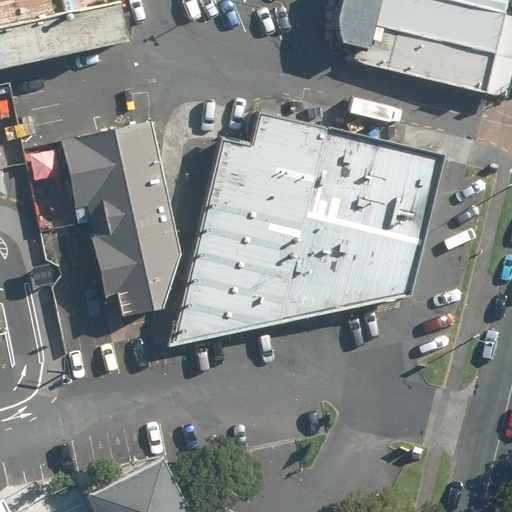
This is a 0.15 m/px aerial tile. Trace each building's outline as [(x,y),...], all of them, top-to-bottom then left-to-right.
[(0,0),(0,66),(10,64),(137,36),(128,0),(116,0),(57,12),(55,0),(0,0)] [(511,14),(511,12),(456,0),(343,0),(340,16),(502,54),(511,14)] [(511,0),(456,0),(511,12),(511,0)] [(502,54),(340,16),(342,42),(352,45),(349,59),(493,93),(502,54)] [(335,124),(261,110),(255,142),(228,136),(181,327),(175,343),(417,291),(450,151),(335,124)] [(185,252),(155,121),(64,142),(79,208),(89,206),(109,296),(121,293),(127,316),(169,306),(185,252)] [(0,192),(10,191),(0,144),(0,192)] [(195,511),(167,457),(87,499),(93,511),(195,511)] [(21,511),(11,490),(0,495),(0,511),(21,511)]
